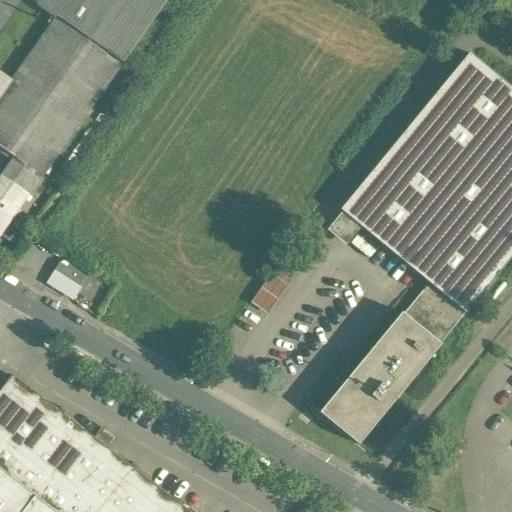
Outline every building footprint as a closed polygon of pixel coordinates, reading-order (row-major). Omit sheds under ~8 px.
[(19,0),(0,0),(0,22),(3,25),(19,0)] [(41,0),(38,5),(57,19),(59,15),(70,0),(41,0)] [(168,0),(70,0),(59,15),(124,62),(168,0)] [(57,19),(13,81),(0,72),(0,147),(14,158),(15,159),(15,158),(36,173),(42,177),(124,62),(59,15),(57,19)] [(511,89),(469,54),(341,211),(429,284),(466,314),(511,258),(511,89)] [(36,173),(24,191),(29,195),(42,177),(36,173)] [(0,194),(0,193),(0,236),(29,195),(24,191),(9,181),(0,194)] [(42,282),(73,301),(89,275),(59,256),(42,282)] [(250,301),(266,312),(289,276),(274,265),(250,301)] [(429,284),(404,315),(402,314),(356,370),(344,360),(332,375),(344,385),(320,414),(359,446),(441,345),(440,344),(466,314),(429,284)] [(189,511),(13,376),(0,392),(0,511),(189,511)]
